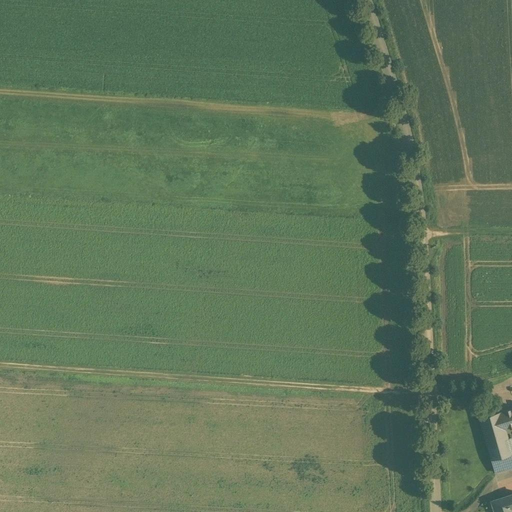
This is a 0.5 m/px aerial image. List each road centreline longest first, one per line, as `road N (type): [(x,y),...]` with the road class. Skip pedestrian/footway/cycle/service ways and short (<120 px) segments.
road 1 (tertiary): [(367,0),(418,167),(436,511)]
road 2 (track): [(430,397),(0,364)]
